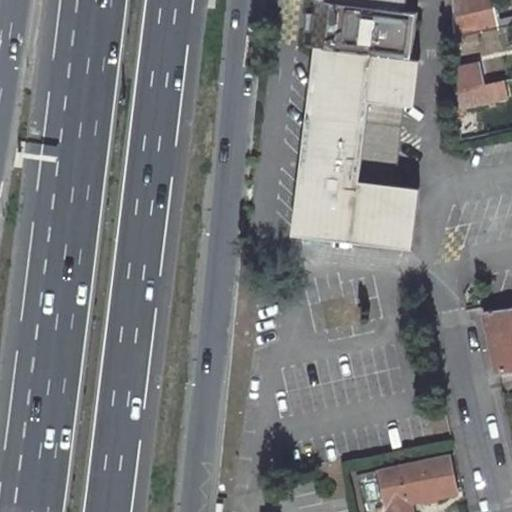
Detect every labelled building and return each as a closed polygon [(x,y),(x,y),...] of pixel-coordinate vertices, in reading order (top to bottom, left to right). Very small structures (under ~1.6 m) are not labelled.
[(308,0),(303,45),(319,47),(297,230),(411,244),(417,189),(393,186),(403,100),(413,101),(418,57),(410,56),(416,10),(404,9),(405,0),(308,0)] [(444,0),(445,17),(454,17),(453,0),(444,0)] [(511,0),(453,0),(454,17),(454,38),(511,25),(511,0)] [(478,59),(455,63),(455,69),(479,64),(478,59)] [(479,64),(455,69),(456,90),(483,84),(479,64)] [(483,84),(456,90),(456,108),(507,98),(503,80),(483,84)] [(511,367),(511,306),(484,311),(498,370),(511,367)] [(457,492),(448,455),(380,470),(389,511),(411,511),(410,502),(457,492)] [(294,507),(325,500),(322,484),(290,490),(294,507)] [(290,490),(269,495),(269,511),(294,507),(290,490)]
